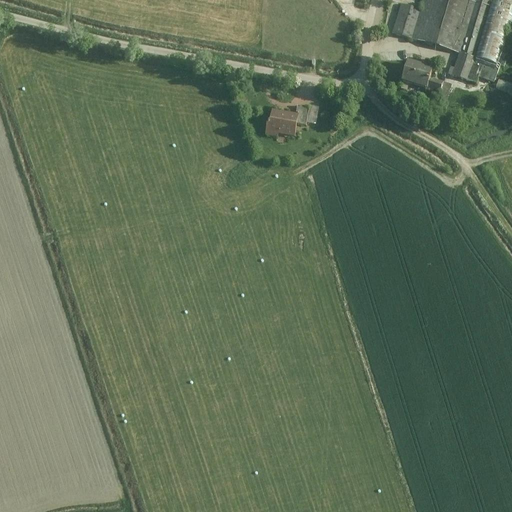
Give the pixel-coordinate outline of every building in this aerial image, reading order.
[(392,36),(411,41),(459,56),(454,72),(449,70),(447,77),(487,89),(493,68),(473,62),(492,0),(422,0),(419,12),(401,7),(392,36)] [(431,73),(406,65),(400,86),(425,93),(431,73)] [(511,93),(511,82),(499,79),(496,90),(511,93)] [(298,118),(296,127),(305,128),(308,111),(296,109),(295,117),(298,118)] [(295,117),(269,113),(265,138),(275,140),(276,137),(294,140),(296,127),(298,118),(295,117)]
